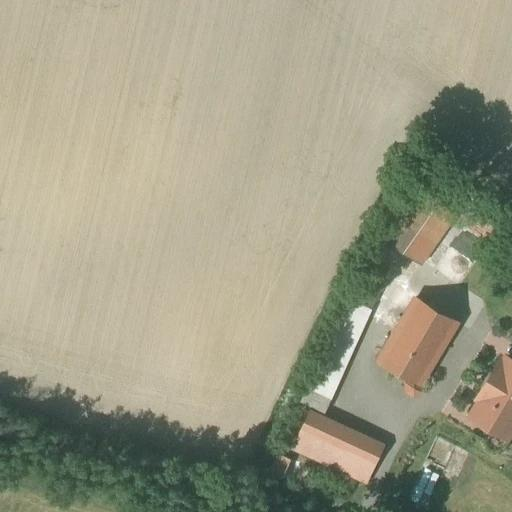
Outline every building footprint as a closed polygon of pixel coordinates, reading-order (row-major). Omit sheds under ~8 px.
[(420,262),(455,212),(431,195),(423,205),(416,200),(387,238),(420,262)] [(390,264),(372,256),(352,299),(370,307),(390,264)] [(415,298),(379,360),(421,385),(457,323),(415,298)] [(301,402),(324,413),(370,310),(348,300),(301,402)] [(511,362),(506,359),(503,364),(499,363),(478,397),(481,399),(471,416),(506,437),(511,427),(511,362)] [(383,446),(310,412),(293,450),(366,483),(383,446)]
